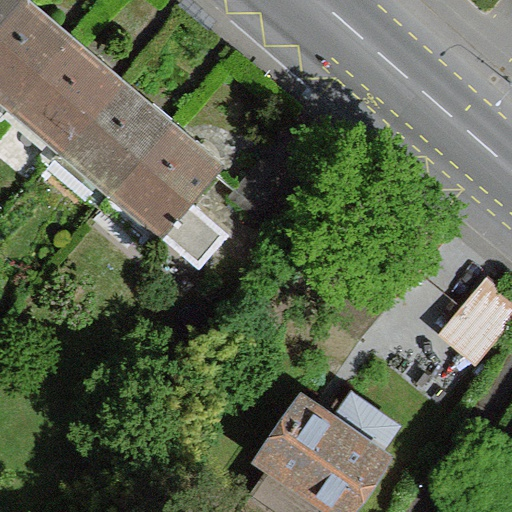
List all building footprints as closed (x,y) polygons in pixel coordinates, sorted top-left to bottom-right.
[(0,0),(0,24),(18,4),(13,0),(0,0)] [(68,45),(18,4),(0,24),(0,98),(12,108),(68,45)] [(118,87),(68,45),(12,108),(61,151),(118,87)] [(167,128),(118,87),(61,151),(113,194),(167,128)] [(219,172),(167,128),(113,194),(162,238),(219,172)] [(290,128),(270,152),(315,188),(333,160),(290,128)] [(315,188),(270,152),(234,196),(285,240),(315,188)] [(335,422),(379,453),(399,424),(356,394),(335,422)] [(306,402),(270,454),(342,504),(379,453),(335,422),(306,402)] [(496,511),(471,495),(458,511),(496,511)]
